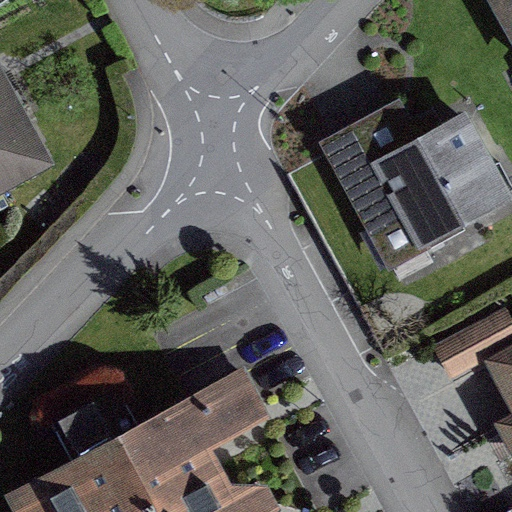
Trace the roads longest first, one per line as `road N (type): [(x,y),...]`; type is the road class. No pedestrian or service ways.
road 1 (residential): [(417,511),(257,210),(209,144)]
road 2 (residential): [(209,144),(0,362)]
road 3 (residential): [(343,0),(209,144)]
road 4 (residential): [(131,0),(209,144)]
